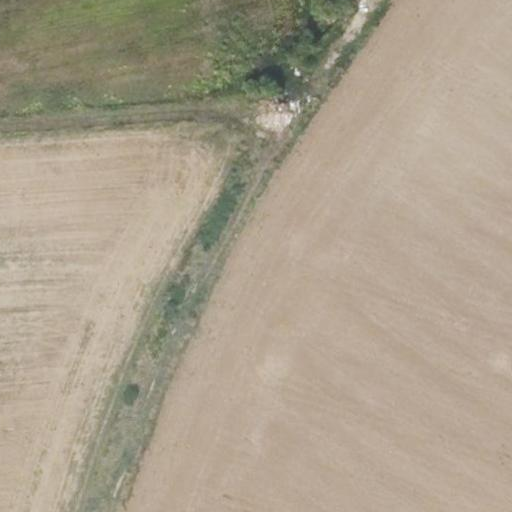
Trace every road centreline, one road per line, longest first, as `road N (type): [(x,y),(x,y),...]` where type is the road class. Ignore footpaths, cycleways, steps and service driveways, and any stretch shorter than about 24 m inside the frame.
road 1 (track): [(106,511),(163,351),(280,135)]
road 2 (track): [(0,141),(221,120),(280,135)]
road 3 (track): [(280,135),(373,0)]
